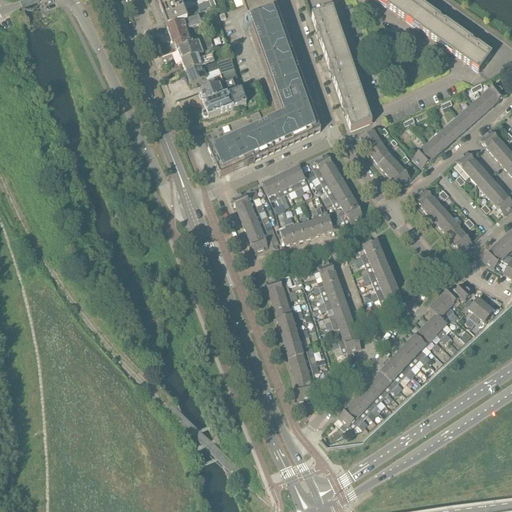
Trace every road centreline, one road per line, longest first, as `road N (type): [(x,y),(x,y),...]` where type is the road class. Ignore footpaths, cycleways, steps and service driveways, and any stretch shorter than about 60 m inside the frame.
road 1 (tertiary): [(190,206),(224,329),(282,470),(309,501)]
road 2 (tertiary): [(291,447),(190,206)]
road 3 (residential): [(190,206),(168,197),(74,0)]
road 4 (secondary): [(511,370),(309,501)]
road 5 (secondary): [(325,511),(511,393)]
road 6 (tertiary): [(190,206),(126,41)]
road 7 (residential): [(338,137),(290,0)]
road 8 (residential): [(220,191),(338,137)]
road 9 (residential): [(491,75),(511,53),(437,0)]
road 10 (residential): [(291,447),(370,356)]
